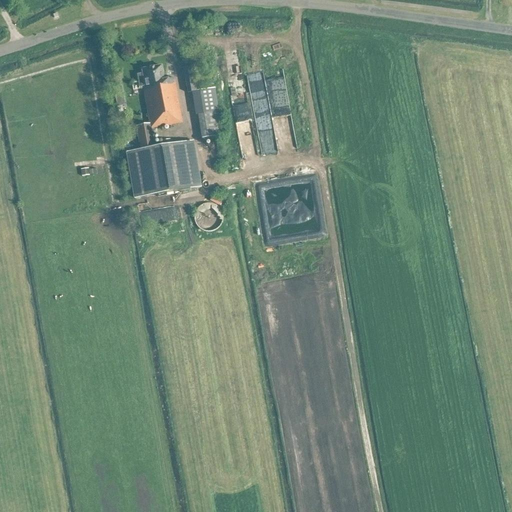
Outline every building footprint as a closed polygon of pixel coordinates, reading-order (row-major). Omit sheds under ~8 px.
[(182,123),(174,80),(164,82),(161,67),(142,70),(142,75),(137,76),(139,88),(142,88),(149,126),(136,128),(140,151),(128,153),(136,199),(166,194),(170,193),(200,188),(192,142),(171,146),(170,140),(162,142),(163,147),(154,149),(150,129),(182,123)] [(187,94),(194,93),(202,91),(198,67),(183,70),(187,94)] [(266,78),(253,78),(254,93),(267,92),(266,78)] [(117,110),(125,108),(121,88),(113,90),(117,110)] [(194,93),(198,115),(217,112),(213,89),(202,91),(194,93)] [(250,112),(248,94),(232,96),(234,114),(250,112)] [(262,142),(278,139),(271,107),(256,110),(262,142)] [(217,113),(198,115),(202,140),(222,137),(217,113)] [(81,171),(82,179),(89,178),(88,170),(81,171)] [(223,218),(223,216),(222,214),(221,212),(220,210),(218,208),(216,206),(214,205),(212,205),(210,204),(207,204),(205,205),(203,205),(200,206),(199,208),(197,210),(196,212),(195,214),(194,216),(194,219),(194,221),(195,223),(196,225),(197,227),(199,229),(201,231),(203,232),(205,232),(207,233),(210,233),(212,232),(214,232),(216,231),(218,229),(220,227),(221,225),(222,223),(223,221),(223,218)]
